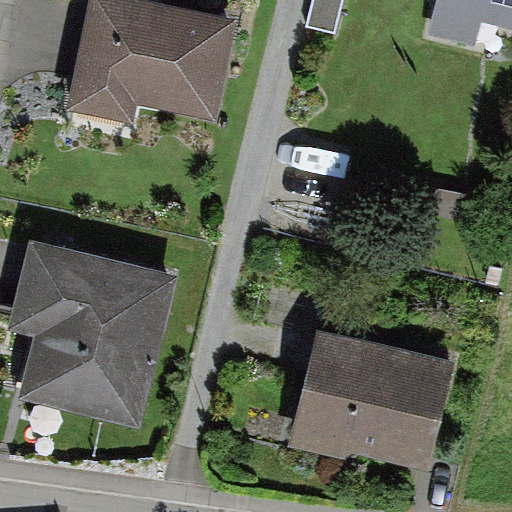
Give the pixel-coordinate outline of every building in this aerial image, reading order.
[(195,0),(87,0),(65,104),(135,119),(139,97),(218,114),(240,10),(195,0)] [(344,0),(312,0),(307,23),(337,30),(344,0)] [(511,0),(435,0),(429,29),(477,40),(484,13),(511,19),(511,0)] [(472,189),(419,178),(413,208),(466,219),(472,189)] [(35,323),(18,394),(143,425),(183,264),(31,226),(9,316),(35,323)] [(318,315),(287,437),(345,452),(348,441),(430,462),(459,350),(318,315)]
